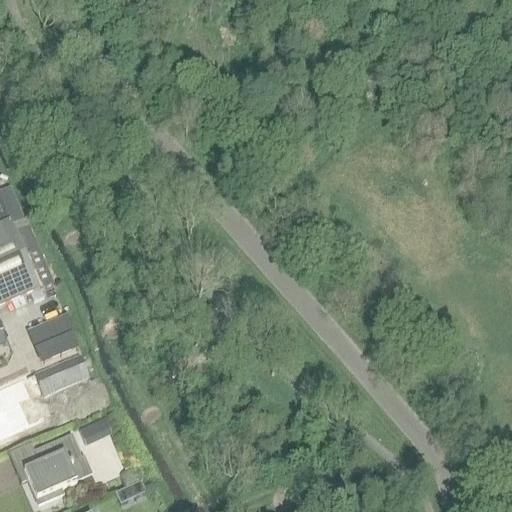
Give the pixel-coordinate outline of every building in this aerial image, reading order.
[(0,332),(3,332),(0,325),(0,308),(39,292),(40,293),(54,286),(29,229),(15,234),(0,200),(0,332)] [(74,315),(36,332),(51,366),(89,349),(74,315)] [(99,380),(92,357),(38,372),(45,395),(99,380)] [(0,440),(30,427),(19,403),(30,398),(23,380),(0,390),(0,440)] [(94,444),(119,434),(112,419),(88,429),(94,444)] [(38,468),(23,474),(38,508),(61,498),(59,493),(76,486),(69,470),(72,469),(71,466),(81,462),(71,439),(32,455),(38,468)]
